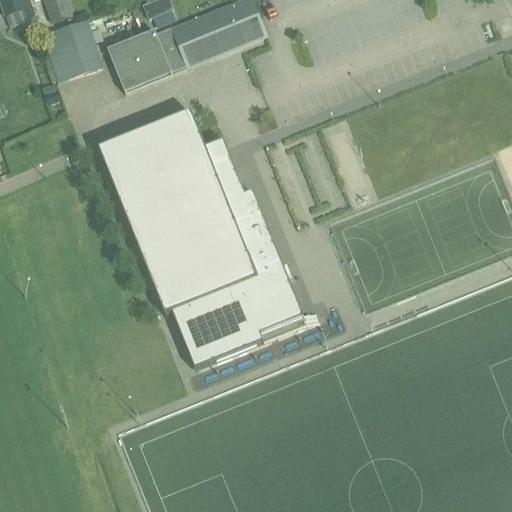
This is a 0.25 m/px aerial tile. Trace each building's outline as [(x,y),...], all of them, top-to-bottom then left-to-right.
[(0,0),(0,7),(4,20),(25,13),(29,24),(37,21),(29,0),(0,0)] [(44,0),(53,26),(72,20),(65,0),(44,0)] [(149,23),(174,13),(169,0),(168,0),(144,10),(149,23)] [(155,36),(108,56),(125,95),(224,55),(266,38),(251,1),(156,40),(155,36)] [(69,82),(102,72),(87,26),(62,34),(44,40),(59,86),(69,82)] [(57,92),(45,96),(48,108),(61,104),(57,92)] [(192,117),(100,154),(167,321),(173,318),(174,319),(189,313),(211,370),(271,346),(270,342),(276,339),(278,343),(308,331),(304,321),(289,283),(280,261),(254,197),(247,200),(225,146),(207,153),(192,117)]
